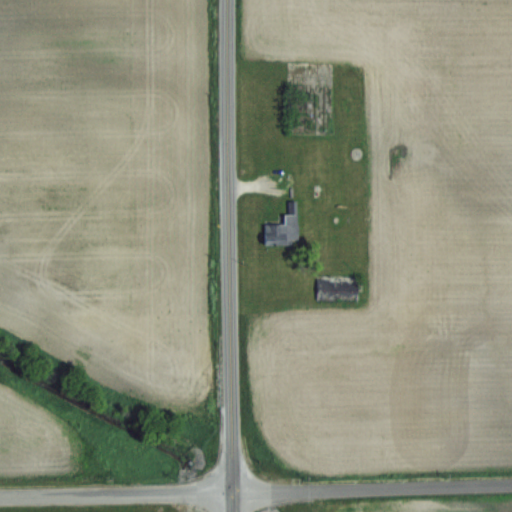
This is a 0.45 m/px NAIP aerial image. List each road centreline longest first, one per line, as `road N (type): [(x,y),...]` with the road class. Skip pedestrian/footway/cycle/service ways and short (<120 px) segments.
road 1 (residential): [(0,497),(511,485)]
road 2 (secondary): [(234,511),(228,0)]
